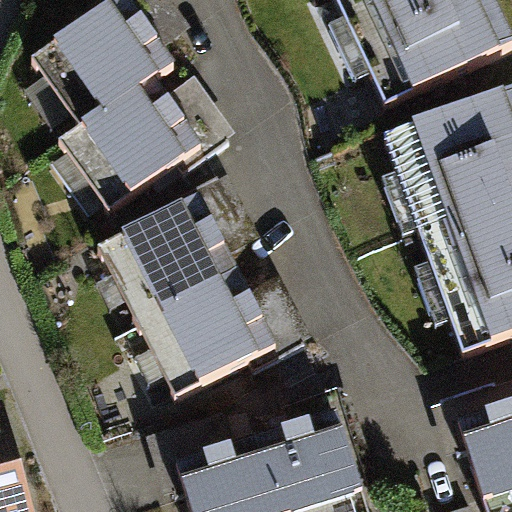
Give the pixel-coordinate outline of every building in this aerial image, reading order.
[(167,0),(134,0),(165,50),(189,35),(167,0)] [(330,0),(388,123),(511,65),(511,53),(487,0),(330,0)] [(89,130),(99,143),(157,102),(177,87),(127,18),(49,75),(59,88),(47,97),(77,138),(89,130)] [(121,209),(131,223),(206,169),(157,102),(99,143),(82,156),(90,167),(78,175),(109,218),(121,209)] [(511,122),(385,170),(459,370),(511,350),(511,122)] [(147,318),(155,333),(236,292),(196,215),(116,257),(122,270),(108,278),(133,326),(147,318)] [(186,394),(195,410),(275,368),(236,292),(155,333),(162,346),(146,354),(171,401),(186,394)] [(28,511),(2,421),(0,421),(0,511),(28,511)] [(511,511),(511,426),(463,442),(485,511),(511,511)] [(366,511),(340,429),(258,454),(276,511),(366,511)] [(276,511),(258,454),(176,479),(186,511),(276,511)]
